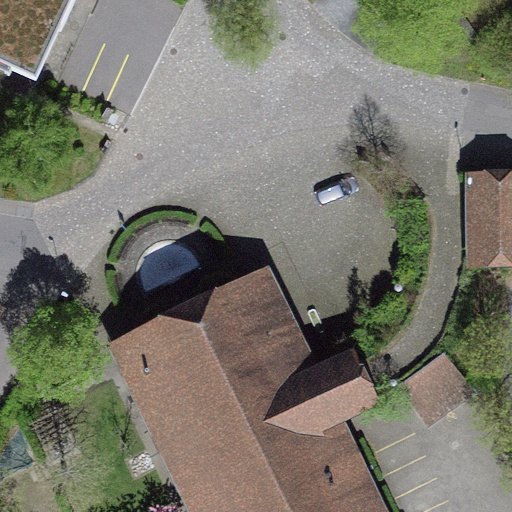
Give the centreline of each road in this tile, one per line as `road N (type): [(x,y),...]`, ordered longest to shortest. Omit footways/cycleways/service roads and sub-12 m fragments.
road 1 (unknown): [(420,97),(449,221),(447,264),(422,345),(386,375)]
road 2 (residential): [(341,92),(252,112),(172,150)]
road 3 (residential): [(172,150),(211,0)]
road 4 (residential): [(172,150),(109,196),(63,253)]
road 5 (residential): [(63,253),(0,369)]
road 6 (residential): [(467,107),(341,92)]
